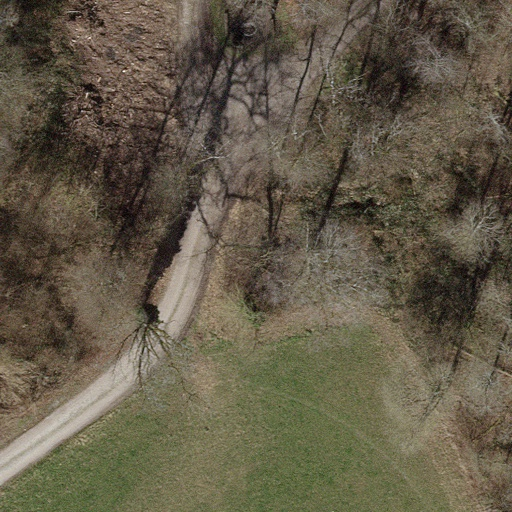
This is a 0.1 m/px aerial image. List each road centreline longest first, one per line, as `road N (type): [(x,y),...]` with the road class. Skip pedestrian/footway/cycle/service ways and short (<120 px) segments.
road 1 (track): [(366,0),(231,145),(163,336),(59,435),(0,466)]
road 2 (track): [(197,0),(204,98),(231,145)]
